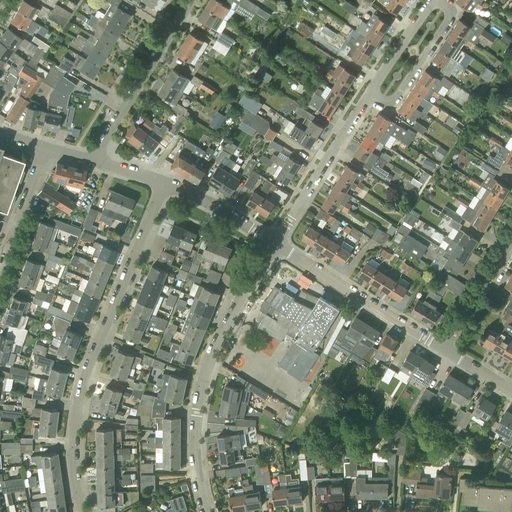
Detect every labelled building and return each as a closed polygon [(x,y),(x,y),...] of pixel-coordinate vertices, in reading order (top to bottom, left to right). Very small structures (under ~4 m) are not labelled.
[(129,15),(116,8),(120,2),(117,0),(103,0),(111,5),(104,15),(109,18),(123,26),(129,15)] [(218,0),(211,0),(206,8),(223,19),(231,7),(218,0)] [(232,0),(242,6),(255,14),(259,7),(247,0),(232,0)] [(353,14),(357,8),(345,0),(341,6),(353,14)] [(378,0),(378,1),(386,6),(385,7),(397,15),(404,4),(397,0),(378,0)] [(471,4),(477,8),(480,4),(473,0),(456,0),(456,1),(456,2),(467,10),(471,4)] [(39,11),(36,9),(22,1),(16,12),(29,19),(33,13),(37,15),(39,11)] [(66,20),(70,13),(55,4),(51,11),(66,20)] [(251,21),(255,14),(242,6),(238,13),(251,21)] [(223,19),(206,8),(199,19),(211,28),(216,31),(224,19),(223,19)] [(62,27),(66,20),(51,11),(47,18),(62,27)] [(29,19),(16,12),(10,23),(23,30),(29,19)] [(390,25),(373,14),(366,24),(383,35),(390,25)] [(89,20),(116,36),(123,26),(109,18),(104,15),(102,19),(99,18),(98,19),(92,15),(89,20)] [(469,41),(476,31),(459,19),(453,30),(469,41)] [(97,39),(110,47),(116,36),(89,20),(86,24),(92,28),(91,29),(95,31),(93,36),(97,39)] [(296,30),(309,38),(314,30),(302,22),(296,30)] [(355,31),(376,45),(383,35),(366,24),(363,28),(359,25),(355,31)] [(17,44),(33,54),(28,61),(35,65),(41,56),(42,57),(45,52),(39,49),(29,43),(21,37),(21,38),(6,28),(0,36),(0,40),(12,50),(17,44)] [(484,29),(477,38),(489,46),(495,37),(484,29)] [(473,44),(469,41),(453,30),(446,40),(460,49),(464,43),(471,48),(473,44)] [(235,40),(227,35),(222,31),(217,39),(222,43),(230,48),(235,40)] [(370,55),(376,45),(355,31),(359,34),(355,40),(351,37),(348,41),(353,44),(358,48),(358,47),(370,55)] [(183,44),(196,52),(201,55),(208,43),(203,41),(190,33),(183,44)] [(64,38),(58,35),(54,41),(60,45),(64,38)] [(75,39),(104,57),(110,47),(97,39),(94,43),(87,39),(86,40),(77,35),(75,39)] [(39,49),(45,52),(49,46),(33,36),(29,43),(39,49)] [(104,57),(75,39),(72,43),(82,49),(81,50),(88,54),(84,59),(98,67),(104,57)] [(217,40),(212,48),(225,56),(230,48),(217,40)] [(467,54),(460,49),(446,40),(439,50),(451,58),(455,61),(460,64),(467,54)] [(347,54),(351,57),(351,58),(363,65),(370,55),(358,47),(358,48),(353,44),(348,41),(346,44),(351,48),(347,54)] [(7,58),(18,66),(16,68),(11,65),(7,72),(10,74),(15,78),(17,74),(21,68),(19,67),(24,61),(0,43),(0,60),(3,63),(7,58)] [(190,62),(196,52),(183,44),(177,55),(190,62)] [(271,50),(268,57),(273,60),(277,53),(271,50)] [(439,50),(432,60),(444,68),(451,58),(439,50)] [(92,77),(98,67),(84,59),(77,55),(73,63),(63,57),(57,67),(65,71),(69,74),(73,67),(92,77)] [(22,66),(21,68),(17,74),(28,81),(21,92),(22,92),(15,101),(4,119),(13,124),(29,98),(42,78),(35,73),(35,72),(23,64),(22,66)] [(202,64),(197,72),(203,75),(207,68),(202,64)] [(53,89),(65,71),(57,67),(53,65),(41,81),(53,89)] [(273,77),(260,68),(255,76),(268,84),(273,77)] [(356,76),(344,68),(337,78),(350,86),(356,76)] [(166,82),(183,92),(190,80),(187,78),(173,69),(166,82)] [(441,81),(425,70),(419,80),(430,88),(435,91),(438,93),(443,86),(449,90),(453,83),(443,77),(441,81)] [(17,79),(15,78),(10,74),(6,79),(8,81),(3,89),(9,93),(17,79)] [(217,90),(194,76),(190,82),(199,88),(200,87),(212,94),(214,95),(217,90)] [(350,86),(337,78),(337,79),(331,89),(343,96),(350,86)] [(423,98),(430,88),(419,80),(412,90),(423,98)] [(159,93),(171,101),(175,95),(180,99),(184,93),(183,92),(166,82),(159,93)] [(325,99),(337,106),(343,96),(331,89),(324,99),(325,100),(325,99)] [(412,90),(405,100),(421,111),(428,101),(423,98),(412,90)] [(315,105),(318,109),(330,117),(337,106),(325,99),(325,100),(324,99),(320,97),(320,96),(315,93),(309,102),(315,105)] [(45,112),(37,110),(39,105),(29,98),(23,109),(25,111),(23,124),(34,126),(34,125),(42,127),(42,128),(56,131),(57,123),(63,124),(66,110),(64,110),(66,101),(49,97),(47,104),(45,112)] [(421,111),(405,100),(398,111),(414,122),(418,116),(419,116),(424,119),(426,115),(421,111)] [(188,110),(177,103),(176,104),(177,104),(173,110),(182,115),(184,116),(187,112),(188,110)] [(228,114),(233,106),(230,104),(225,112),(228,114)] [(238,116),(243,119),(248,110),(238,104),(235,108),(241,112),(238,116)] [(323,127),(312,120),(309,118),(312,114),(302,108),(299,106),(298,106),(295,111),(306,118),(303,123),(298,120),(295,124),(300,127),(305,131),(305,130),(317,138),(323,127)] [(265,136),(269,129),(268,122),(249,109),(242,121),(265,136)] [(218,130),(226,116),(218,111),(210,125),(218,130)] [(391,120),(380,113),(373,124),(385,131),(391,135),(408,146),(416,133),(409,129),(407,131),(391,121),(391,120)] [(189,119),(184,116),(182,115),(170,131),(176,135),(189,119)] [(148,134),(155,125),(148,119),(143,125),(145,127),(143,130),(139,127),(129,140),(139,147),(148,134)] [(423,134),(427,128),(417,121),(413,127),(423,134)] [(295,124),(293,128),(289,134),(294,138),(310,148),(317,138),(305,130),(305,131),(300,127),(295,124)] [(391,135),(385,131),(373,124),(367,134),(379,141),(384,145),(385,145),(391,135)] [(153,138),(148,134),(139,147),(149,155),(169,129),(163,125),(158,132),(153,138)] [(80,130),(73,128),(71,136),(78,138),(80,130)] [(272,141),(272,140),(276,133),(269,129),(265,136),(272,141)] [(361,144),(382,157),(384,154),(380,151),(384,145),(379,141),(367,134),(361,144)] [(511,151),(510,150),(502,145),(502,143),(497,140),(495,143),(494,145),(500,150),(499,152),(506,157),(503,162),(511,167),(511,151)] [(173,168),(181,173),(189,159),(196,146),(188,141),(180,153),(172,166),(173,168)] [(209,181),(220,188),(236,163),(229,159),(237,147),(229,141),(215,162),(220,164),(209,181)] [(283,147),(272,141),(269,145),(280,152),(283,147)] [(220,144),(215,151),(212,156),(216,159),(224,147),(220,144)] [(354,154),(366,163),(375,169),(372,172),(385,180),(385,179),(389,174),(389,173),(374,164),(379,156),(382,158),(382,157),(361,144),(354,154)] [(189,159),(181,173),(189,178),(198,165),(201,159),(205,152),(196,146),(189,159)] [(442,158),(446,152),(440,147),(436,154),(442,158)] [(208,163),(212,156),(205,152),(201,159),(198,165),(189,178),(198,184),(210,164),(208,163)] [(24,161),(1,153),(0,157),(0,209),(7,212),(24,161)] [(285,162),(273,154),(270,159),(273,161),(277,164),(282,167),(294,174),(301,164),(289,156),(285,162)] [(269,167),(273,161),(270,159),(263,155),(259,161),(269,167)] [(489,155),(486,160),(486,161),(500,169),(503,164),(489,155)] [(251,158),(242,174),(243,175),(248,178),(257,162),(251,158)] [(436,164),(425,159),(421,167),(432,171),(436,164)] [(481,168),(495,176),(498,171),(484,162),(481,168)] [(56,192),(59,185),(60,182),(66,183),(71,167),(68,167),(69,165),(62,163),(62,165),(57,164),(54,173),(51,172),(38,194),(55,205),(61,195),(56,192)] [(240,180),(241,179),(235,175),(241,166),(236,163),(220,188),(231,195),(237,186),(238,186),(240,182),(240,180)] [(362,181),(365,176),(347,165),(341,175),(353,183),(356,178),(362,181)] [(81,187),(86,171),(71,167),(66,183),(65,189),(79,193),(81,187)] [(288,185),(294,174),(282,167),(276,177),(288,185)] [(444,175),(447,171),(441,167),(439,172),(444,175)] [(253,172),(244,186),(251,190),(260,176),(253,172)] [(360,193),(362,189),(357,186),(353,183),(341,175),(334,186),(346,193),(350,187),(355,190),(360,193)] [(419,189),(422,184),(413,178),(410,182),(419,189)] [(497,180),(496,181),(492,178),(488,185),(483,182),(482,183),(476,180),(474,183),(480,187),(481,185),(487,189),(504,199),(510,189),(497,180)] [(270,189),(273,184),(267,180),(258,194),(254,191),(247,203),(257,209),(270,189)] [(449,189),(453,183),(447,180),(444,185),(449,189)] [(357,186),(362,189),(368,193),(370,188),(360,182),(357,186)] [(328,196),(340,203),(346,193),(334,186),(328,196)] [(275,204),(265,198),(270,189),(257,209),(268,216),(275,204)] [(497,210),(504,199),(487,189),(484,193),(484,192),(480,199),(497,210)] [(110,190),(101,213),(113,218),(122,195),(110,190)] [(55,205),(68,213),(74,203),(61,195),(55,205)] [(113,218),(124,223),(134,200),(122,195),(113,218)] [(333,214),(340,203),(328,196),(321,207),(333,214)] [(497,210),(480,199),(473,209),(491,220),(497,210)] [(442,211),(452,218),(460,223),(463,218),(463,217),(461,216),(456,212),(455,212),(445,206),(442,211)] [(473,209),(468,206),(467,207),(461,216),(463,217),(463,218),(471,222),(470,223),(484,231),(491,220),(473,209)] [(82,228),(89,231),(97,211),(90,208),(82,228)] [(328,221),(331,215),(320,209),(316,216),(322,220),(318,225),(323,228),(328,221)] [(409,213),(418,219),(420,215),(412,209),(409,213)] [(418,219),(409,213),(404,221),(413,226),(418,219)] [(463,224),(460,223),(452,218),(448,225),(453,228),(458,231),(459,229),(459,230),(463,224)] [(334,233),(341,222),(336,219),(329,230),(334,233)] [(40,222),(36,235),(52,241),(57,229),(52,227),(52,226),(40,222)] [(81,230),(61,222),(59,229),(78,236),(81,230)] [(428,246),(408,234),(411,230),(402,224),(391,241),(419,259),(428,246)] [(177,250),(185,230),(173,225),(164,247),(169,249),(173,242),(179,245),(177,250)] [(323,228),(318,225),(315,230),(309,226),(302,238),(312,245),(320,233),(323,228)] [(371,235),(375,229),(369,225),(365,230),(371,235)] [(397,229),(391,225),(386,232),(392,236),(397,229)] [(358,240),(363,233),(353,227),(351,229),(348,234),(358,240)] [(377,228),(371,238),(377,241),(383,232),(377,228)] [(464,232),(459,230),(459,229),(458,231),(453,240),(471,252),(478,241),(464,232)] [(108,230),(105,237),(118,242),(120,236),(108,230)] [(185,230),(177,250),(184,252),(183,255),(188,257),(197,235),(185,230)] [(80,238),(92,242),(95,236),(83,232),(80,238)] [(377,241),(383,245),(389,236),(383,232),(377,241)] [(322,252),(330,239),(320,233),(312,245),(322,252)] [(48,253),(52,241),(36,235),(31,247),(48,253)] [(445,251),(464,263),(471,252),(453,240),(445,236),(443,240),(439,247),(445,251)] [(66,244),(73,247),(75,240),(68,238),(66,244)] [(333,258),(340,246),(330,239),(322,252),(333,258)] [(209,240),(203,255),(200,262),(205,264),(206,261),(208,256),(215,259),(221,245),(209,240)] [(92,255),(97,257),(112,263),(117,251),(94,242),(92,247),(95,248),(92,255)] [(232,249),(221,245),(215,259),(222,262),(219,270),(223,271),(232,249)] [(351,252),(340,246),(333,258),(343,265),(351,252)] [(158,260),(171,265),(175,256),(162,251),(158,260)] [(442,256),(447,259),(444,265),(458,273),(464,263),(445,251),(442,256)] [(49,254),(47,260),(56,263),(65,267),(68,260),(64,258),(63,259),(49,254)] [(76,262),(85,266),(87,261),(87,260),(78,257),(76,262)] [(97,257),(95,264),(93,269),(108,275),(112,263),(97,257)] [(188,272),(192,262),(184,259),(180,269),(188,272)] [(359,275),(369,282),(377,269),(380,264),(373,259),(367,261),(359,275)] [(27,260),(22,272),(39,278),(44,266),(27,260)] [(47,260),(45,265),(54,268),(56,263),(47,260)] [(88,281),(103,287),(108,275),(93,269),(85,266),(76,262),(74,267),(83,270),(91,273),(88,281)] [(195,275),(199,265),(193,263),(189,273),(195,275)] [(153,265),(148,278),(163,284),(166,277),(173,280),(175,275),(153,265)] [(186,280),(187,278),(189,273),(180,269),(177,277),(186,280)] [(222,274),(211,269),(206,280),(218,285),(222,274)] [(379,288),(388,275),(377,269),(369,282),(379,288)] [(441,276),(456,286),(459,281),(444,271),(441,276)] [(39,278),(22,272),(17,285),(29,289),(35,291),(39,278)] [(202,278),(195,275),(189,273),(187,278),(200,284),(202,278)] [(390,295),(398,282),(388,275),(379,288),(390,295)] [(441,276),(437,282),(452,291),(456,286),(441,276)] [(148,278),(143,290),(158,296),(163,284),(148,278)] [(67,286),(76,289),(78,284),(69,281),(67,286)] [(98,298),(103,287),(88,281),(83,292),(79,290),(79,291),(98,298)] [(408,289),(398,282),(390,295),(400,301),(408,289)] [(194,297),(215,305),(219,293),(199,285),(199,286),(194,284),(189,294),(195,296),(194,297)] [(79,291),(76,289),(67,286),(65,291),(73,294),(70,301),(93,310),(98,298),(79,291)] [(320,296),(319,299),(308,294),(301,291),(297,300),(294,299),(294,298),(292,297),(288,295),(287,294),(288,294),(279,288),(278,289),(275,287),(260,310),(263,312),(258,320),(262,322),(259,327),(282,341),(287,334),(293,339),(294,340),(278,365),(287,371),(287,372),(302,381),(319,355),(313,351),(340,309),(320,296)] [(143,290),(138,301),(153,308),(158,296),(143,290)] [(420,319),(436,293),(430,290),(423,302),(418,299),(410,313),(420,319)] [(34,298),(42,301),(49,304),(52,296),(38,291),(37,293),(36,292),(34,298)] [(442,297),(436,293),(420,319),(432,327),(440,313),(435,309),(439,303),(438,302),(442,297)] [(167,299),(175,302),(178,297),(169,294),(167,299)] [(13,297),(9,310),(25,316),(29,303),(25,302),(13,297)] [(210,317),(215,305),(194,297),(195,297),(190,309),(191,309),(191,310),(195,311),(210,317)] [(34,298),(32,303),(41,306),(42,301),(34,298)] [(511,313),(511,300),(508,298),(507,299),(510,300),(505,308),(508,309),(502,318),(506,320),(503,325),(506,326),(508,327),(509,325),(511,322),(507,319),(510,314),(511,315),(511,313)] [(167,299),(165,304),(173,307),(175,302),(167,299)] [(178,304),(186,307),(188,302),(180,299),(178,304)] [(66,312),(63,311),(60,319),(62,320),(65,313),(88,322),(93,310),(70,301),(66,312)] [(153,308),(138,301),(133,313),(149,319),(158,323),(166,326),(168,321),(151,314),(153,308)] [(178,304),(176,309),(184,312),(186,307),(178,304)] [(47,312),(50,314),(55,316),(58,317),(58,318),(60,319),(63,311),(61,310),(49,305),(46,312),(47,312)] [(185,321),(205,329),(210,317),(195,311),(191,310),(190,309),(185,321)] [(25,316),(9,310),(4,322),(16,327),(21,328),(25,316)] [(144,331),(149,319),(133,313),(128,324),(144,331)] [(54,323),(54,330),(62,333),(59,340),(76,347),(80,335),(67,330),(70,323),(62,320),(60,319),(58,318),(58,317),(55,316),(52,322),(53,322),(53,323),(54,323)] [(353,334),(359,338),(368,325),(356,317),(344,337),(349,341),(353,334)] [(185,321),(180,333),(186,335),(201,341),(205,329),(185,321)] [(164,331),(166,326),(158,323),(156,328),(164,331)] [(168,328),(176,331),(178,326),(170,323),(168,328)] [(141,338),(144,331),(128,324),(123,336),(146,346),(148,341),(141,338)] [(378,350),(372,346),(380,333),(368,325),(359,338),(360,338),(352,352),(370,364),(378,350)] [(482,342),(492,349),(500,335),(490,328),(482,342)] [(511,341),(511,339),(511,332),(504,329),(500,335),(492,349),(503,355),(511,341)] [(378,350),(370,364),(368,367),(373,371),(384,352),(390,355),(399,340),(386,334),(378,350)] [(0,349),(8,352),(12,339),(0,335),(0,349)] [(181,346),(196,352),(201,341),(186,335),(181,346)] [(59,340),(55,339),(52,346),(50,345),(48,350),(71,359),(76,347),(59,340)] [(511,341),(503,355),(511,360),(511,341)] [(260,350),(271,356),(276,349),(265,342),(260,350)] [(169,353),(159,349),(156,357),(170,362),(173,357),(191,364),(196,352),(181,346),(173,343),(171,350),(169,353)] [(46,348),(36,344),(33,354),(36,355),(44,358),(46,352),(45,351),(46,348)] [(8,352),(0,349),(0,363),(4,365),(8,352)] [(114,363),(129,368),(132,361),(136,362),(139,363),(141,358),(118,350),(114,363)] [(399,370),(405,373),(411,377),(415,371),(423,359),(411,351),(399,370)] [(41,371),(48,373),(46,381),(63,385),(66,372),(52,369),(54,361),(44,358),(36,355),(34,362),(33,364),(42,366),(41,371)] [(154,359),(145,355),(142,363),(152,366),(154,359)] [(163,369),(165,364),(154,359),(152,366),(163,369)] [(435,366),(423,359),(415,371),(421,375),(418,380),(423,384),(435,366)] [(129,368),(114,363),(110,375),(133,383),(135,377),(127,375),(129,368)] [(389,368),(381,364),(373,378),(374,378),(372,381),(379,385),(382,380),(389,368)] [(9,373),(26,377),(28,371),(10,366),(9,373)] [(389,384),(395,372),(389,368),(382,380),(389,384)] [(9,373),(8,378),(26,382),(26,377),(9,373)] [(162,379),(164,379),(162,386),(184,391),(187,379),(163,373),(162,379)] [(443,397),(445,394),(451,398),(461,382),(449,374),(437,393),(443,397)] [(335,381),(330,378),(326,383),(331,386),(335,381)] [(36,391),(33,390),(31,399),(35,399),(43,401),(44,393),(60,397),(63,385),(46,381),(39,379),(36,391)] [(133,389),(143,392),(145,384),(139,382),(138,384),(135,383),(133,389)] [(461,382),(451,398),(463,405),(473,389),(461,382)] [(227,386),(224,399),(248,404),(251,391),(258,395),(262,390),(251,383),(247,389),(247,390),(242,389),(227,386)] [(126,406),(128,399),(130,394),(106,386),(102,398),(118,403),(126,406)] [(184,391),(162,386),(161,393),(158,393),(157,398),(181,404),(184,391)] [(431,392),(426,388),(418,401),(424,405),(431,392)] [(140,399),(143,392),(133,389),(131,394),(135,395),(134,397),(140,399)] [(432,403),(437,395),(431,392),(424,405),(421,409),(428,414),(434,404),(432,403)] [(153,407),(155,397),(143,394),(139,406),(153,407)] [(482,397),(472,414),(474,415),(486,422),(496,405),(482,397)] [(35,399),(31,399),(23,398),(22,398),(21,407),(32,409),(33,408),(34,408),(35,399)] [(118,403),(102,398),(99,410),(122,419),(124,413),(116,410),(118,403)] [(248,404),(224,399),(221,413),(236,416),(243,417),(246,404),(248,405),(248,404)] [(368,404),(365,408),(385,421),(388,416),(368,404)] [(152,416),(153,407),(139,406),(137,415),(152,416)] [(57,410),(34,408),(33,408),(32,409),(32,413),(40,414),(39,422),(55,423),(57,410)] [(292,408),(290,411),(289,410),(286,415),(288,417),(285,422),(291,426),(298,412),(292,408)] [(451,421),(458,425),(466,413),(460,409),(455,417),(453,416),(451,421)] [(511,434),(511,414),(506,411),(495,429),(510,438),(511,434)] [(458,425),(463,428),(465,429),(474,415),(472,414),(471,416),(466,413),(458,425)] [(180,430),(180,417),(155,417),(155,423),(158,423),(158,430),(180,430)] [(55,423),(39,422),(38,428),(34,428),(33,434),(53,436),(55,423)] [(126,424),(126,436),(138,437),(138,426),(126,424)] [(240,434),(245,433),(249,433),(248,430),(247,426),(237,426),(238,434),(240,434)] [(284,437),(288,430),(281,426),(277,433),(284,437)] [(405,447),(405,435),(395,428),(392,433),(397,437),(399,440),(399,446),(405,447)] [(96,443),(113,442),(121,442),(121,429),(96,430),(96,443)] [(180,442),(180,430),(158,430),(164,430),(164,437),(147,437),(147,442),(180,442)] [(241,439),(240,434),(238,434),(232,435),(232,434),(218,436),(220,450),(242,447),(241,439)] [(493,438),(486,434),(479,446),(486,451),(493,438)] [(113,455),(113,442),(96,443),(97,455),(113,455)] [(180,456),(180,442),(147,442),(147,448),(159,448),(159,455),(164,455),(164,456),(180,456)] [(234,449),(242,447),(220,450),(222,464),(236,462),(243,461),(242,455),(235,456),(234,449)] [(299,460),(301,480),(308,480),(307,467),(306,451),(301,451),(301,460),(299,460)] [(42,468),(57,466),(55,453),(30,457),(31,462),(35,461),(37,469),(42,468)] [(113,468),(113,460),(130,459),(130,454),(122,454),(113,455),(97,455),(97,468),(113,468)] [(373,477),(373,483),(373,498),(388,498),(388,490),(394,491),(396,454),(388,454),(387,465),(389,465),(388,477),(373,477)] [(153,464),(144,464),(144,455),(140,455),(140,464),(140,472),(153,472),(153,464)] [(180,456),(164,456),(164,463),(155,463),(155,468),(180,468),(180,456)] [(247,466),(255,464),(261,463),(260,457),(246,459),(247,466)] [(262,469),(261,463),(255,464),(258,484),(265,484),(262,469)] [(59,478),(57,466),(42,468),(44,481),(59,478)] [(226,478),(241,476),(241,473),(240,467),(225,469),(226,478)] [(114,480),(113,468),(97,468),(98,481),(114,480)] [(262,469),(265,484),(271,483),(269,469),(262,469)] [(450,489),(451,476),(436,475),(436,483),(427,482),(428,477),(421,477),(421,471),(403,470),(402,483),(417,484),(416,496),(428,497),(429,495),(436,495),(436,496),(452,497),(453,489),(450,489)] [(275,505),(289,503),(287,487),(286,482),(286,474),(279,475),(281,488),(273,489),(275,505)] [(366,477),(357,477),(356,477),(356,478),(356,498),(373,498),(373,483),(373,477),(366,477)] [(4,481),(3,481),(3,482),(3,487),(23,484),(23,481),(23,479),(22,478),(4,481)] [(61,491),(59,478),(44,481),(45,493),(61,491)] [(331,499),(330,478),(315,479),(316,484),(315,484),(316,500),(331,499)] [(344,483),(337,483),(337,478),(330,478),(331,499),(345,498),(344,483)] [(114,493),(114,480),(98,481),(98,493),(114,493)] [(242,481),(247,509),(262,506),(260,492),(254,493),(252,485),(249,486),(248,480),(242,481)] [(470,480),(460,480),(459,489),(465,490),(463,505),(481,506),(480,508),(511,511),(511,488),(482,486),(482,488),(469,487),(470,480)] [(247,509),(242,481),(243,489),(235,490),(234,488),(228,489),(232,511),(247,509)] [(10,492),(10,493),(25,490),(24,489),(24,487),(23,484),(3,487),(4,493),(5,493),(10,492)] [(294,485),(293,486),(287,487),(289,503),(303,501),(300,485),(300,484),(294,485)] [(63,504),(61,491),(45,493),(46,500),(31,503),(32,508),(40,507),(40,506),(47,506),(63,504)] [(114,493),(98,493),(99,507),(124,505),(123,493),(114,493)] [(165,511),(164,511),(182,511),(187,509),(183,496),(170,500),(172,507),(170,508),(169,508),(167,509),(165,511)]
